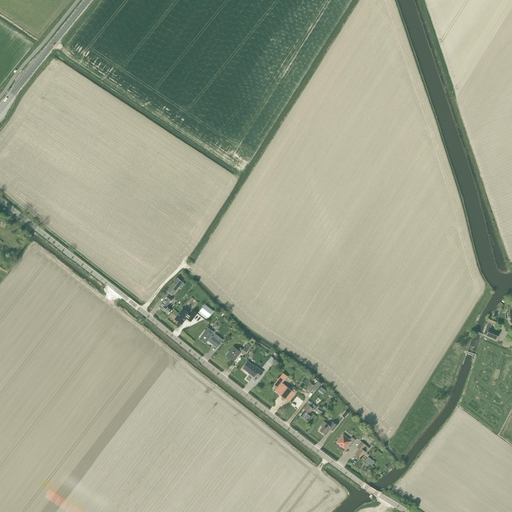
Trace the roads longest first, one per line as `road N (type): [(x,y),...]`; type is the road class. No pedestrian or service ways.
road 1 (tertiary): [(406,511),(339,468),(0,199)]
road 2 (primary): [(0,109),(88,0)]
